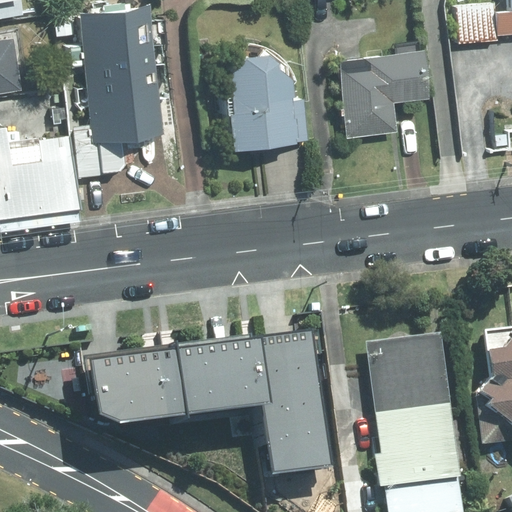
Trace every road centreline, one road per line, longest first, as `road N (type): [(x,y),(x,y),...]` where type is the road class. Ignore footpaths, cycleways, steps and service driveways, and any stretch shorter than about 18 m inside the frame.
road 1 (residential): [(61,273),(511,216)]
road 2 (secondary): [(0,435),(146,511)]
